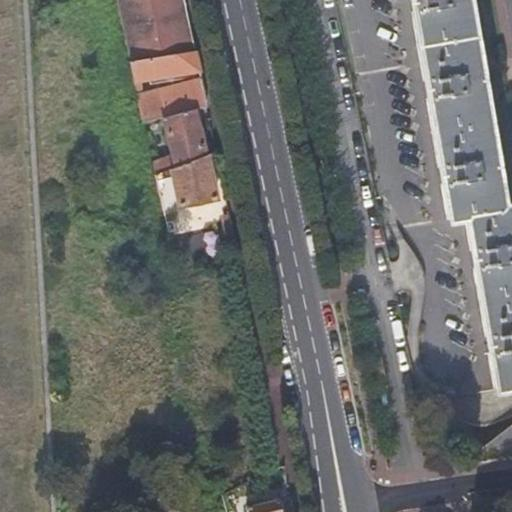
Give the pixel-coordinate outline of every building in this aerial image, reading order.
[(194,51),(183,0),(115,0),(130,62),(194,51)] [(411,0),(448,218),(466,215),(496,393),(511,390),(511,206),(498,209),(461,0),(411,0)] [(199,73),(194,51),(130,62),(134,84),(199,73)] [(201,83),(137,97),(144,124),(163,119),(194,111),(206,108),(201,83)] [(171,156),(153,163),(155,176),(165,172),(170,170),(204,156),(194,111),(163,119),(171,156)] [(207,155),(204,156),(170,170),(178,210),(216,200),(207,155)] [(165,172),(155,176),(158,189),(168,186),(165,172)] [(166,223),(169,238),(198,231),(195,217),(166,223)] [(243,505),(244,511),(280,511),(278,498),(243,505)]
